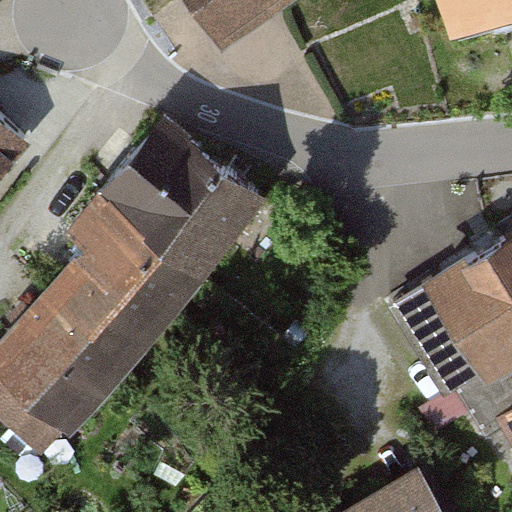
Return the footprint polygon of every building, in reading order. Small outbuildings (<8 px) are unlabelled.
[(205,0),(226,29),(267,0),(205,0)] [(511,0),(446,0),(453,22),(511,5),(511,0)] [(0,162),(26,134),(0,110),(0,162)] [(94,245),(0,350),(0,407),(20,425),(40,399),(67,422),(129,354),(200,273),(263,190),(164,115),(73,227),(94,245)] [(511,230),(394,302),(448,391),(461,382),(490,428),(507,417),(511,424),(511,230)] [(456,511),(424,458),(335,511),(456,511)]
